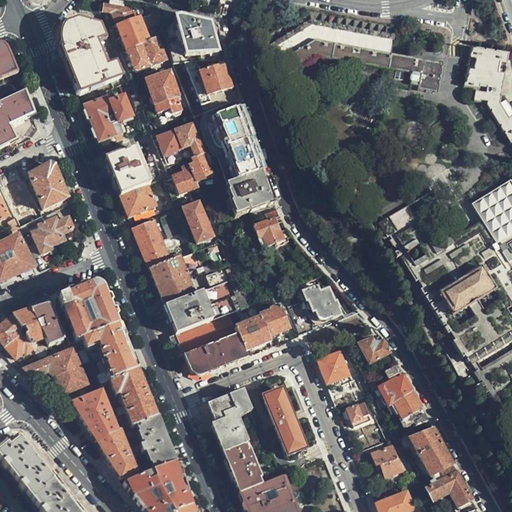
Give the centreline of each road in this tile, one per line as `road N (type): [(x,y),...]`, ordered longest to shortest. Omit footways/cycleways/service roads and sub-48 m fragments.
road 1 (residential): [(491,511),(404,353),(292,216),(256,126),(234,31),(237,0)]
road 2 (residential): [(172,398),(294,354),(362,511)]
road 3 (primary): [(172,398),(114,254)]
road 4 (tertiary): [(25,407),(117,511)]
road 5 (primary): [(114,254),(66,138)]
road 6 (primary): [(66,138),(21,21)]
road 7 (residential): [(0,306),(114,254)]
road 8 (primary): [(218,511),(172,398)]
